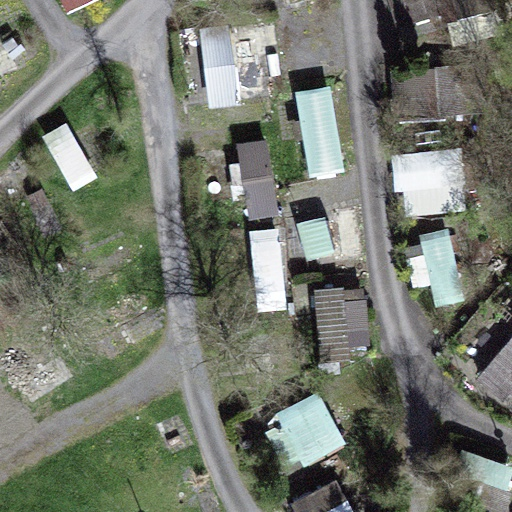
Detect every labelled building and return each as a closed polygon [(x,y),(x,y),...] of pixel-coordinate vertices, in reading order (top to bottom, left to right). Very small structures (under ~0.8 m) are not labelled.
[(61,0),(67,13),(96,0),(61,0)] [(391,0),(392,3),(396,18),(451,5),(449,0),(391,0)] [(204,33),(208,102),(267,98),(263,30),(204,33)] [(460,61),(394,68),(401,123),(466,115),(460,61)] [(298,95),(312,177),(348,171),(334,88),(298,95)] [(75,125),(55,132),(74,185),(94,178),(75,125)] [(244,212),(280,208),(272,136),(236,140),(244,212)] [(403,149),(401,207),(462,209),(463,150),(403,149)] [(289,214),(288,260),(362,262),(363,216),(289,214)] [(287,305),(283,228),(257,229),(262,306),(287,305)] [(416,232),(420,293),(459,291),(456,230),(416,232)] [(370,354),(367,288),(318,290),(322,357),(370,354)] [(511,335),(480,372),(511,399),(511,335)] [(267,416),(291,471),(347,446),(323,391),(267,416)] [(157,414),(115,430),(137,487),(180,470),(157,414)] [(354,511),(345,482),(297,496),(301,511),(354,511)]
